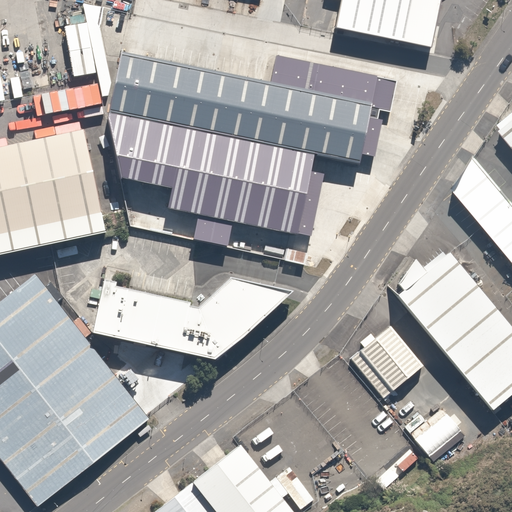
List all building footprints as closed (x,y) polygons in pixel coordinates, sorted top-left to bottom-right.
[(341,0),(336,28),(428,47),(440,0),(341,0)] [(269,85),(119,53),(106,111),(121,180),(168,190),(163,211),(315,244),(330,174),(311,170),(315,152),(357,161),(369,107),(390,111),(397,81),(276,55),(269,85)] [(511,140),(511,110),(498,123),(511,140)] [(0,260),(101,242),(81,134),(0,148),(0,260)] [(511,201),(475,158),(455,190),(511,258),(511,201)] [(511,391),(511,363),(427,261),(378,302),(477,421),(511,391)] [(198,304),(106,283),(95,329),(215,358),(290,289),(229,274),(198,304)] [(37,275),(0,302),(0,462),(35,508),(149,422),(37,275)] [(407,379),(372,336),(339,362),(374,405),(407,379)] [(287,511),(238,445),(190,480),(214,511),(287,511)] [(431,469),(420,452),(398,468),(410,484),(431,469)] [(214,511),(190,480),(147,511),(214,511)]
